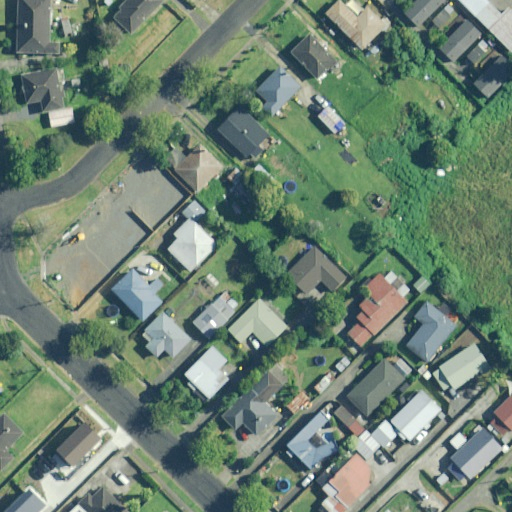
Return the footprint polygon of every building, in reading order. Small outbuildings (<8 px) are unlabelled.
[(50,43),(51,0),(16,0),(15,53),(59,54),(59,43),(50,43)] [(113,17),(131,35),(167,1),(166,0),(124,0),(121,3),(124,6),(113,17)] [(357,15),(342,0),(336,0),(327,10),(365,47),(388,23),(368,4),(357,15)] [(446,0),(418,0),(407,13),(421,27),(446,0)] [(503,12),(490,0),(462,0),(511,50),(511,7),(510,6),(503,12)] [(455,8),(450,2),(432,20),(440,27),(451,15),(450,14),(455,8)] [(108,7),(97,8),(98,22),(110,21),(108,7)] [(482,33),(469,20),(441,48),(453,61),(482,33)] [(314,32),(294,50),(319,77),(339,59),(314,32)] [(489,44),(484,38),(468,55),(476,63),(486,52),(484,50),(489,44)] [(511,75),(511,60),(504,53),(475,83),(491,98),(511,75)] [(109,57),(99,57),(100,74),(110,73),(109,57)] [(262,105),(273,115),(303,85),(282,64),(257,89),(267,100),(262,105)] [(67,109),(62,72),(24,77),(28,105),(43,103),(44,113),(50,112),(52,127),(75,124),(73,108),(67,109)] [(328,104),(318,114),(336,133),(346,122),(328,104)] [(271,143),(267,138),(271,134),(243,106),(221,128),(249,156),(252,153),(256,157),(271,143)] [(225,164),(203,141),(176,168),(199,191),(225,164)] [(261,163),(251,173),(270,193),(280,183),(261,163)] [(237,186),(246,176),(237,167),(228,177),(237,186)] [(179,183),(163,168),(147,184),(163,200),(179,183)] [(246,176),(237,186),(232,190),(240,199),(245,194),(248,197),(258,188),(246,176)] [(181,210),(189,218),(175,232),(180,237),(169,248),(196,273),(222,245),(198,222),(208,212),(195,199),(192,202),(188,198),(182,204),(185,207),(181,210)] [(131,230),(122,220),(102,238),(98,234),(76,254),(88,268),(92,265),(103,277),(123,259),(120,256),(132,246),(124,237),(131,230)] [(333,292),(349,275),(317,245),(289,274),(309,293),(321,280),(333,292)] [(150,285),(136,269),(114,289),(144,322),(166,302),(157,293),(165,286),(158,278),(150,285)] [(361,321),(349,333),(363,347),(411,301),(405,295),(411,290),(393,271),(387,277),(381,271),(365,287),(372,294),(361,305),(365,310),(357,317),(361,321)] [(211,273),(205,279),(214,288),(220,283),(211,273)] [(430,282),(423,276),(414,285),(420,291),(430,282)] [(209,337),(230,319),(228,318),(237,311),(234,307),(238,303),(227,291),(194,320),(209,337)] [(291,326),(261,295),(229,327),(243,341),(252,332),(269,348),(291,326)] [(406,347),(427,363),(458,322),(430,301),(417,317),(424,323),(406,347)] [(146,345),(159,356),(165,350),(173,357),(192,337),(165,312),(146,332),(153,338),(146,345)] [(454,385),(457,389),(491,366),(475,343),(433,371),(446,390),(454,385)] [(229,360),(215,345),(186,374),(210,399),(236,374),(226,364),(229,360)] [(407,377),(386,357),(349,395),(369,415),(407,377)] [(288,385),(271,367),(222,415),(237,429),(244,422),(258,436),(280,414),(270,403),(288,385)] [(336,376),(329,370),(315,386),(321,392),(336,376)] [(430,421),(443,407),(423,388),(392,421),(412,440),(425,427),(427,429),(433,424),(430,421)] [(310,397),(304,391),(288,406),(295,412),(310,397)] [(493,424),(504,435),(510,429),(511,430),(511,394),(494,412),(499,417),(493,424)] [(372,435),(342,404),(334,412),(354,433),(350,437),(355,442),(352,444),(365,458),(381,443),(385,447),(398,434),(386,422),(372,435)] [(330,419),(320,410),(287,443),(312,468),(325,455),(339,450),(334,440),(318,447),(310,438),(330,419)] [(0,416),(0,467),(3,471),(16,458),(8,450),(26,432),(5,411),(0,416)] [(84,424),(56,451),(72,468),(100,440),(84,424)] [(461,432),(450,442),(459,451),(452,457),(457,462),(449,469),(460,482),(468,475),(472,479),(507,448),(487,426),(470,442),(461,432)] [(345,511),(371,486),(372,467),(358,453),(335,477),(326,468),(314,481),(330,496),(318,509),(320,511),(345,511)] [(444,471),(436,478),(444,487),(452,480),(444,471)] [(151,492),(140,480),(125,495),(136,507),(151,492)] [(63,511),(131,511),(105,485),(94,496),(90,492),(69,511),(65,511),(64,511),(63,511)] [(39,511),(45,507),(29,490),(6,511),(39,511)] [(431,493),(420,504),(427,511),(438,511),(445,506),(431,493)]
